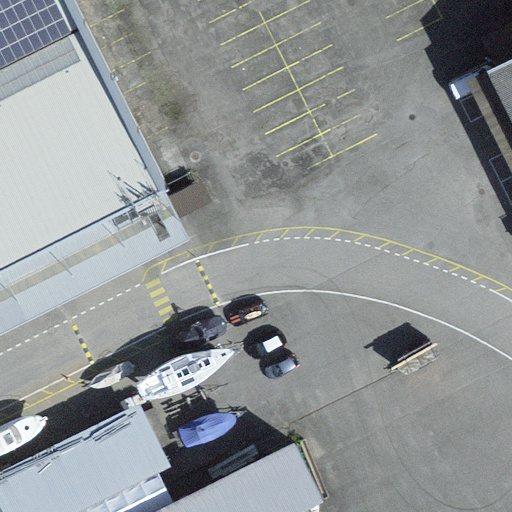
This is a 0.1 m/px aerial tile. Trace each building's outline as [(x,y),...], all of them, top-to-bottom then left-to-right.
[(0,0),(0,267),(169,184),(80,0),(0,0)] [(511,11),(479,28),(492,53),(485,57),(487,59),(465,70),(470,78),(511,162),(511,11)] [(240,355),(261,405),(283,396),(262,345),(240,355)] [(210,369),(234,420),(256,410),(232,359),(210,369)] [(203,434),(225,424),(203,373),(180,383),(203,434)] [(0,511),(67,511),(172,462),(141,398),(0,465),(0,511)] [(294,431),(129,511),(282,511),(324,492),(294,431)]
